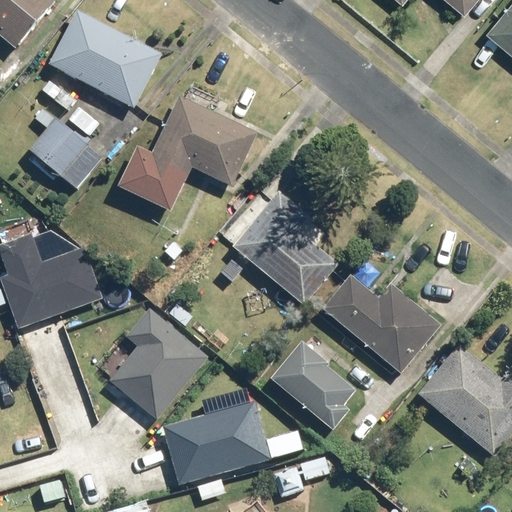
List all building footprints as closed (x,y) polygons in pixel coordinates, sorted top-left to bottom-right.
[(44,0),(0,0),(0,35),(14,47),(49,4),(44,0)] [(448,0),(465,13),(474,0),(448,0)] [(511,6),(489,35),(511,53),(511,6)] [(77,21),(54,66),(127,104),(150,59),(77,21)] [(51,81),(42,92),(67,114),(79,100),(70,93),(68,96),(51,81)] [(168,215),(190,171),(227,188),(250,139),(176,105),(164,128),(156,124),(123,192),(168,215)] [(55,126),(32,153),(68,184),(91,157),(55,126)] [(279,195),(232,250),(303,309),(338,268),(300,236),(312,222),(279,195)] [(78,256),(44,267),(36,243),(3,254),(25,318),(27,323),(94,301),(78,256)] [(363,280),(335,313),(402,370),(430,338),(363,280)] [(98,375),(153,416),(195,359),(139,318),(98,375)] [(343,407),(356,391),(300,344),(269,382),(334,436),(352,414),(343,407)] [(511,383),(473,350),(429,401),(495,457),(511,436),(511,383)] [(175,429),(185,479),(264,463),(253,413),(175,429)] [(53,449),(48,430),(15,439),(20,458),(53,449)] [(305,484),(335,476),(330,459),(274,476),(281,500),(307,493),(305,484)]
